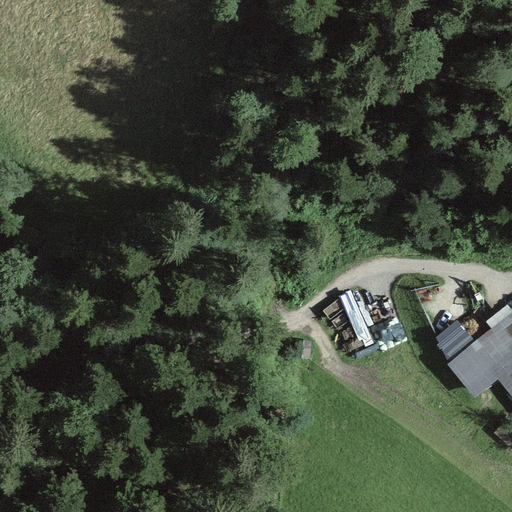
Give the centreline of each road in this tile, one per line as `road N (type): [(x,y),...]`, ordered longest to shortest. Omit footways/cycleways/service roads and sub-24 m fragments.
road 1 (track): [(43,511),(76,471),(225,349),(317,304)]
road 2 (track): [(0,362),(225,349)]
road 3 (track): [(317,304),(413,266),(511,277)]
